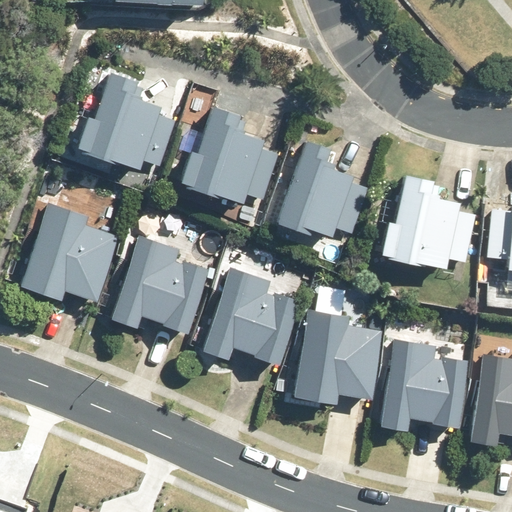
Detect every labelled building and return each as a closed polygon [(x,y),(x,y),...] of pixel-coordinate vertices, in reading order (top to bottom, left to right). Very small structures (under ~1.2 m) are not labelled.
[(111,0),(110,16),(199,20),(199,0),(111,0)] [(126,83),(119,80),(122,70),(99,62),(82,106),(74,104),(63,132),(125,155),(128,146),(150,153),(169,112),(147,104),(151,94),(125,85),(126,83)] [(176,136),(166,165),(228,187),(231,180),(256,189),(273,147),(250,139),(254,129),(233,122),(235,119),(226,116),(232,105),(204,96),(184,138),(176,136)] [(343,221),(361,180),(338,171),(341,164),(322,156),(324,152),(315,148),(319,139),(295,129),(260,203),(293,217),(295,211),(316,219),(320,211),(343,221)] [(468,207),(447,201),(449,191),(432,187),(434,180),(422,176),(424,171),(394,163),(381,206),(373,203),(363,233),(373,236),(372,240),(405,248),(406,245),(430,252),(432,245),(456,252),(468,207)] [(511,257),(511,193),(503,192),(502,202),(485,200),(478,246),(495,249),(494,254),(511,257)] [(81,211),(42,196),(10,276),(50,292),(55,282),(86,294),(112,229),(79,216),(81,211)] [(172,242),(133,227),(102,306),(126,315),(130,304),(152,312),(151,315),(177,325),(203,259),(170,246),(172,242)] [(281,295),(251,287),(252,280),(204,267),(185,343),(231,361),(234,357),(264,365),(281,295)] [(379,307),(347,300),(349,293),(302,283),(281,376),(327,386),(329,377),(362,384),(379,307)] [(465,342),(433,335),(435,328),(388,318),(367,411),(412,421),(414,412),(448,419),(465,342)] [(511,346),(476,338),(456,432),(501,442),(503,433),(511,434),(511,346)] [(0,511),(26,511),(30,501),(0,490),(0,511)]
